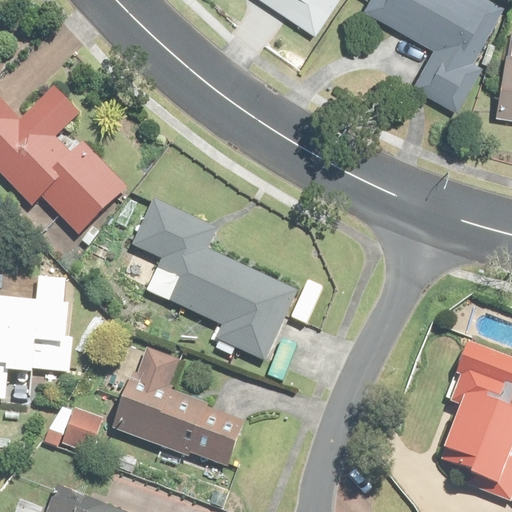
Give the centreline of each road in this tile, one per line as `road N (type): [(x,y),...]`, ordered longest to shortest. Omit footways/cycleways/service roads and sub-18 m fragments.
road 1 (tertiary): [(428,211),(258,113),(116,0)]
road 2 (residential): [(428,211),(397,306),(329,454),(318,511)]
